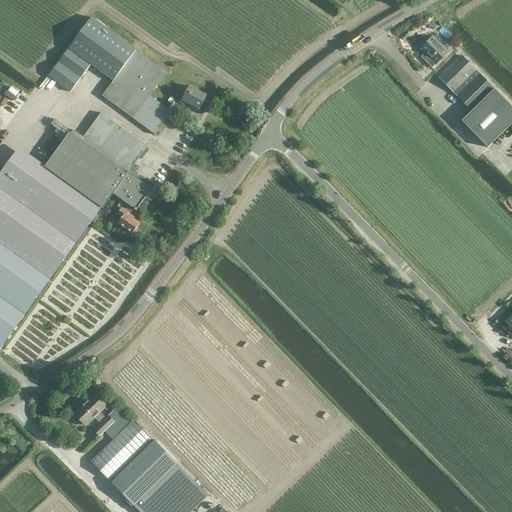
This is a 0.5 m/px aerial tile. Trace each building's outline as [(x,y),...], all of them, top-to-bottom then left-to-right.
[(91,17),(68,48),(48,76),(70,93),(91,65),(113,81),(102,96),(155,135),(172,112),(149,96),(166,72),(136,50),(91,17)] [(431,68),(448,52),(432,36),(420,48),(424,53),(420,57),(431,68)] [(487,147),(511,122),(511,107),(494,89),(461,55),(438,78),(471,111),(461,121),(487,147)] [(206,95),(188,86),(181,100),(200,109),(206,95)] [(0,347),(102,207),(102,208),(112,194),(121,200),(117,206),(121,209),(117,214),(122,217),(118,223),(132,234),(140,224),(133,219),(134,217),(129,213),(133,208),(136,211),(152,189),(128,172),(147,146),(101,113),(82,139),(72,132),(46,167),(19,148),(0,174),(0,347)] [(88,424),(94,418),(101,424),(94,431),(99,436),(114,422),(108,417),(106,419),(100,412),(104,408),(93,396),(77,412),(88,424)] [(90,461),(110,481),(153,439),(133,419),(90,461)] [(111,482),(134,506),(177,465),(154,441),(111,482)]
